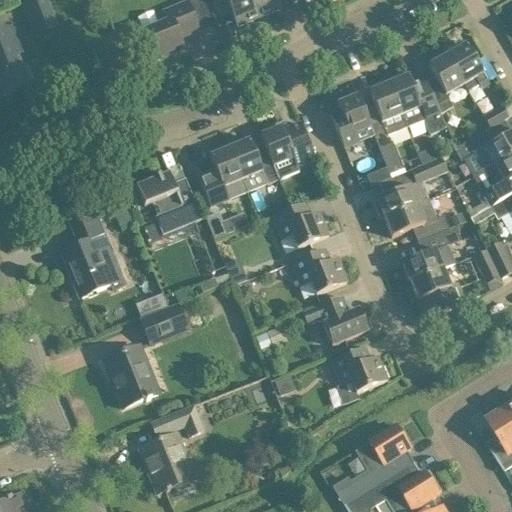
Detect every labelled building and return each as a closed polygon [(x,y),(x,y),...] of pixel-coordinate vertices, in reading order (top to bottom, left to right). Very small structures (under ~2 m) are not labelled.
[(36,0),(22,6),(34,36),(56,27),(45,0),(36,0)] [(259,19),(251,0),(212,0),(220,18),(231,13),(236,28),(259,19)] [(251,0),(259,19),(281,10),(276,0),(289,0),(292,5),(303,0),(302,0),(251,0)] [(141,35),(145,44),(153,63),(182,51),(178,40),(198,32),(190,13),(186,5),(163,14),(167,24),(141,35)] [(10,29),(0,33),(0,98),(28,87),(15,55),(20,53),(10,29)] [(461,48),(459,45),(447,52),(449,55),(447,57),(464,86),(468,93),(478,87),(480,91),(488,86),(465,46),(461,48)] [(139,52),(128,56),(132,66),(143,61),(139,52)] [(464,86),(447,57),(428,67),(442,92),(445,97),(464,86)] [(404,79),(402,75),(389,80),(391,84),(388,85),(404,127),(436,114),(430,98),(424,83),(412,87),(408,77),(404,79)] [(368,93),(375,111),(364,116),(373,138),(374,140),(386,169),(389,177),(405,170),(393,141),(386,135),(404,127),(388,85),(368,93)] [(442,92),(430,98),(436,114),(438,114),(440,118),(453,111),(445,97),(442,92)] [(343,150),(373,138),(364,116),(357,98),(354,99),(353,95),(339,101),(340,105),(336,106),(339,113),(330,117),(343,150)] [(502,109),(484,119),(483,120),(489,130),(508,120),(502,109)] [(260,137),(274,173),(278,182),(298,173),(297,169),(315,161),(300,125),(282,133),(280,129),(276,131),(275,127),(262,132),(264,136),(260,137)] [(483,174),(485,173),(493,168),(511,156),(511,133),(490,146),(483,134),(466,144),(457,149),(454,151),(461,163),(473,156),(483,174)] [(452,141),(446,144),(451,153),(454,151),(457,149),(452,141)] [(247,195),(278,182),(274,173),(263,177),(249,142),(229,150),(247,195)] [(417,155),(422,167),(441,159),(444,158),(439,147),(417,155)] [(210,210),(247,195),(229,150),(209,158),(216,176),(199,183),(210,210)] [(511,156),(493,168),(485,173),(494,190),(482,197),(490,209),(511,196),(511,156)] [(376,201),(383,220),(428,202),(421,185),(447,174),(441,159),(422,167),(409,173),(415,185),(408,188),(376,201)] [(365,177),(370,189),(391,180),(389,177),(386,169),(365,177)] [(163,177),(135,188),(144,210),(152,207),(157,220),(155,221),(156,224),(144,230),(153,251),(194,235),(190,226),(201,222),(185,181),(173,186),(168,188),(163,177)] [(511,214),(511,216),(511,196),(490,209),(497,222),(511,214)] [(270,205),(275,218),(290,212),(285,200),(285,199),(270,205)] [(416,229),(421,242),(449,231),(444,217),(436,221),(428,202),(383,220),(391,239),(416,229)] [(290,212),(275,218),(272,219),(281,243),(291,239),(296,251),(328,238),(318,214),(311,217),(305,205),(290,212)] [(123,206),(112,211),(121,233),(132,229),(123,206)] [(78,248),(59,255),(78,301),(112,287),(99,256),(109,252),(94,215),(69,225),(78,248)] [(214,243),(227,238),(218,215),(205,221),(214,243)] [(454,229),(455,228),(465,223),(462,215),(450,220),(454,229)] [(402,265),(409,284),(442,271),(455,265),(448,248),(460,243),(455,228),(454,229),(449,231),(421,242),(427,255),(402,265)] [(486,251),(486,252),(500,281),(511,275),(511,271),(505,257),(499,245),(486,251)] [(324,252),(306,259),(290,265),(300,289),(310,285),(315,298),(347,285),(337,260),(329,264),(324,252)] [(500,281),(486,252),(473,259),(478,270),(487,288),(500,281)] [(248,280),(242,265),(227,271),(233,286),(248,280)] [(442,271),(409,284),(417,303),(416,304),(422,317),(429,314),(431,319),(464,306),(456,286),(449,288),(442,271)] [(199,287),(202,294),(217,289),(214,282),(199,287)] [(253,299),(248,287),(238,292),(242,303),(253,299)] [(341,299),(323,306),(301,315),(306,328),(321,322),(331,348),(367,333),(358,311),(348,315),(341,299)] [(140,323),(150,349),(188,333),(178,307),(140,323)] [(280,329),(269,334),(267,334),(272,346),(273,350),(287,344),(280,329)] [(267,334),(256,339),(261,351),(272,346),(267,334)] [(138,349),(122,355),(103,363),(122,410),(157,396),(138,349)] [(364,350),(346,357),(330,364),(340,387),(350,383),(355,396),(387,383),(377,359),(369,362),(364,350)] [(275,384),(280,398),(295,392),(290,379),(275,384)] [(511,456),(511,416),(506,407),(492,416),(494,419),(488,423),(502,445),(491,452),(504,473),(511,467),(511,458),(511,457),(511,456)] [(155,440),(183,429),(188,441),(204,435),(194,410),(150,427),(155,440)] [(334,491),(345,508),(415,465),(407,453),(410,451),(405,443),(408,441),(401,429),(398,431),(396,429),(357,453),(363,463),(366,461),(372,472),(351,485),(349,481),(334,491)] [(175,436),(158,444),(139,451),(157,496),(188,483),(176,452),(181,450),(175,436)] [(393,511),(414,511),(439,497),(438,495),(441,493),(433,481),(430,483),(425,474),(422,476),(415,465),(345,508),(347,511),(369,511),(389,499),(396,510),(393,511)] [(288,466),(279,469),(284,479),(290,472),(290,471),(288,466)] [(0,504),(0,511),(29,511),(20,494),(0,504)]
